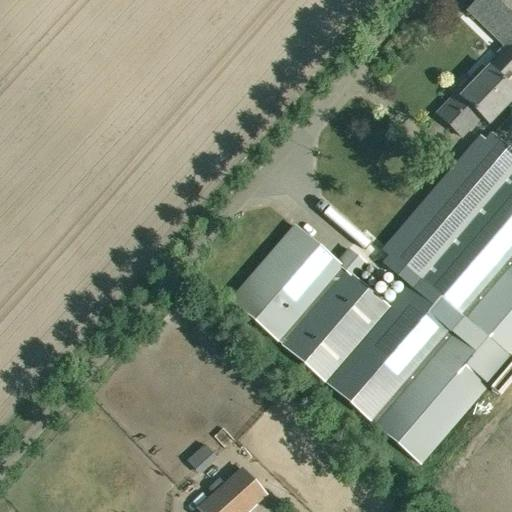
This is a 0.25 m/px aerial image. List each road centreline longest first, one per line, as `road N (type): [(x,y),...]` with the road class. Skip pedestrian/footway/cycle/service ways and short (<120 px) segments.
road 1 (unclassified): [(0,466),(292,151)]
road 2 (unknown): [(292,151),(373,67),(415,0)]
